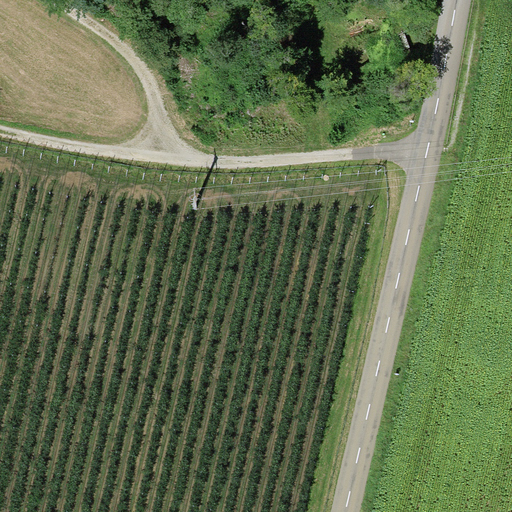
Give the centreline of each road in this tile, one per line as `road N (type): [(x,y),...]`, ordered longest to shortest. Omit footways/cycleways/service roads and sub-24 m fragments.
road 1 (unclassified): [(345,511),(456,0)]
road 2 (track): [(427,150),(231,164),(115,154),(0,132)]
road 3 (track): [(160,158),(162,126),(143,72),(125,49),(55,0)]
